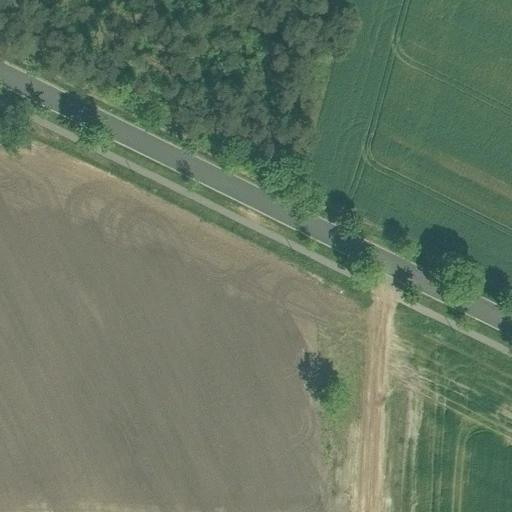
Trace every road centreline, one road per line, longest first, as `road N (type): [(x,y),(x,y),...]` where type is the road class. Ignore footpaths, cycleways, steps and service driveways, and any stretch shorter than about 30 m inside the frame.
road 1 (tertiary): [(0,77),(511,328)]
road 2 (track): [(382,264),(369,511)]
